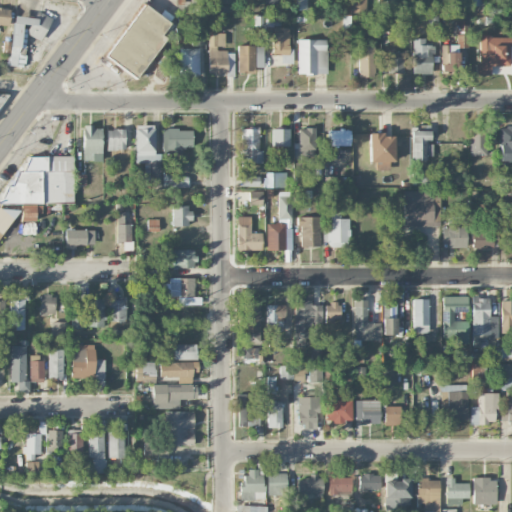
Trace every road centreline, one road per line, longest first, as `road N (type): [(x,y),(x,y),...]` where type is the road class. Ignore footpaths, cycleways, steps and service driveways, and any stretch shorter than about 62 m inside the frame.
road 1 (residential): [(511,103),(35,103)]
road 2 (residential): [(222,103),(222,505)]
road 3 (residential): [(511,277),(222,278)]
road 4 (residential): [(511,452),(222,453)]
road 5 (secondary): [(0,149),(111,0)]
road 6 (residential): [(131,407),(0,407)]
